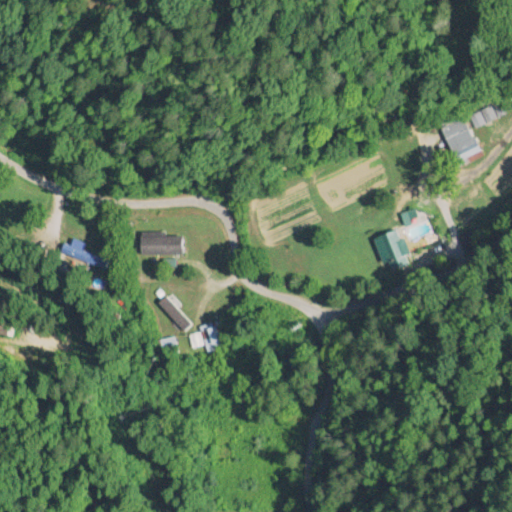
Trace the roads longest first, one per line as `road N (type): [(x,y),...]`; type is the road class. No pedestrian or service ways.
road 1 (residential): [(511,146),(431,227),(351,281),(297,265),(211,195),(71,168),(0,131)]
road 2 (residential): [(295,511),(326,454),(351,281)]
